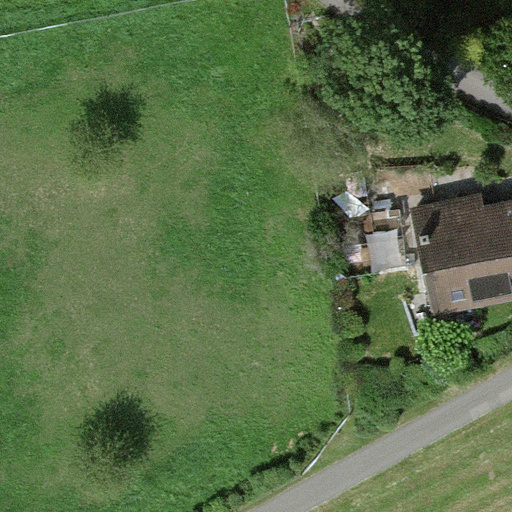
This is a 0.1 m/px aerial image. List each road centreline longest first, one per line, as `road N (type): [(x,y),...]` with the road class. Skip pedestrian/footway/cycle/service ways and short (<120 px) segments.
road 1 (unclassified): [(511,386),(283,511)]
road 2 (unclassified): [(348,0),(413,49),(511,89)]
